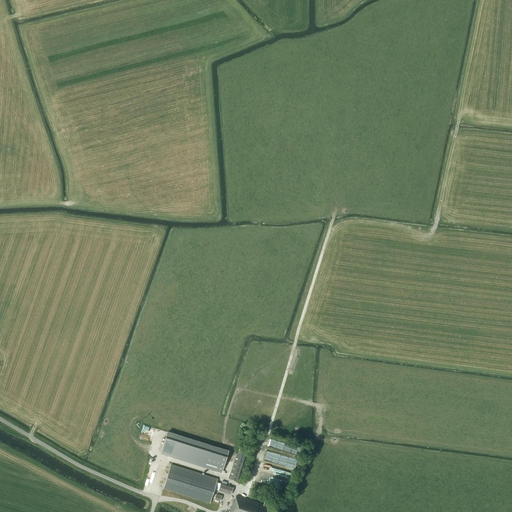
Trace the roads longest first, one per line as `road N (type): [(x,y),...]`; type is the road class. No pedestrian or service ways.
road 1 (track): [(225,478),(251,489),(334,212)]
road 2 (unclassified): [(152,511),(156,497),(0,419)]
road 3 (track): [(156,497),(168,461),(225,478),(232,455)]
